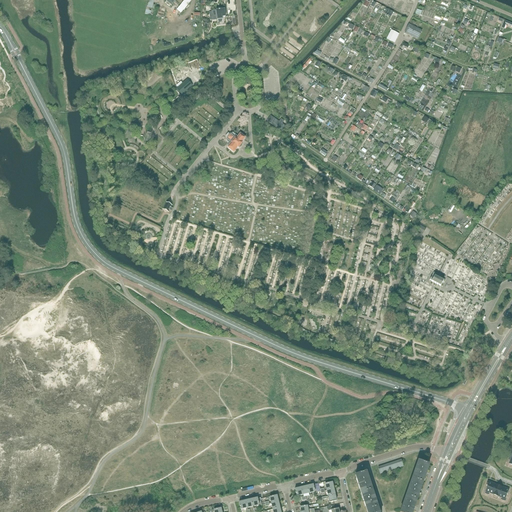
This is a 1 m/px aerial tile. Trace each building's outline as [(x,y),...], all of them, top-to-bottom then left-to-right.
[(181,13),(191,0),(184,0),(177,10),(181,13)] [(153,5),(154,1),(153,1),(152,4),(148,3),(145,14),(152,16),(153,14),(154,11),(154,10),(155,11),(157,6),(153,5)] [(217,20),(222,20),(222,17),(225,17),(224,9),(216,10),(216,15),(217,20)] [(418,39),(422,31),(408,24),(405,32),(418,39)] [(398,34),(391,30),(386,39),(393,42),(398,34)] [(163,46),(178,41),(176,33),(160,38),(163,46)] [(323,49),(330,43),(328,40),(321,46),(323,49)] [(454,50),(457,51),(458,47),(452,44),(449,54),(452,55),(454,50)] [(374,75),(380,63),(375,61),(369,73),(374,75)] [(453,64),(452,68),(462,72),(464,68),(453,64)] [(342,86),(349,77),(345,73),(338,83),(342,86)] [(187,80),(176,89),(182,95),(192,86),(187,80)] [(374,88),(366,104),(375,108),(381,95),(378,94),(380,91),(374,88)] [(377,107),(374,112),(381,116),(384,111),(377,107)] [(281,119),(279,122),(270,116),(267,121),(280,130),(282,131),(285,126),(282,124),(284,121),(281,119)] [(230,134),(230,135),(227,138),(227,139),(227,140),(226,141),(230,144),(227,147),(233,153),(237,148),(238,148),(239,148),(241,147),(242,146),(242,145),(242,143),(241,142),(245,137),(240,133),(237,137),(233,133),(231,134),(230,134)] [(172,206),(172,205),(171,205),(166,202),(166,203),(163,209),(162,210),(163,210),(168,213),(169,212),(168,212),(169,210),(171,211),(172,209),(170,208),(171,206),(172,206)] [(467,227),(473,222),(469,218),(463,223),(467,227)] [(419,224),(416,229),(423,233),(426,229),(419,224)] [(474,241),(464,254),(468,257),(477,243),(474,241)] [(435,276),(436,274),(433,273),(430,280),(432,281),(431,282),(441,286),(444,280),(435,276)] [(423,482),(429,465),(418,461),(412,478),(423,482)] [(372,489),(368,479),(366,472),(355,475),(361,493),(372,489)] [(417,499),(423,482),(412,478),(406,495),(417,499)] [(333,489),(332,482),(325,484),(326,490),(333,489)] [(493,494),(493,492),(496,485),(490,482),(488,485),(486,492),(489,493),(493,494)] [(499,497),(503,487),(496,485),(493,492),(493,494),(499,497)] [(505,499),(506,497),(509,489),(503,487),(499,497),(502,498),(505,499)] [(377,507),(374,497),(372,489),(361,493),(366,510),(377,507)] [(412,511),(417,499),(406,495),(399,511),(412,511)] [(247,510),(247,508),(245,501),(239,502),(241,509),(245,508),(245,511),(249,511),(249,510),(247,510)]
